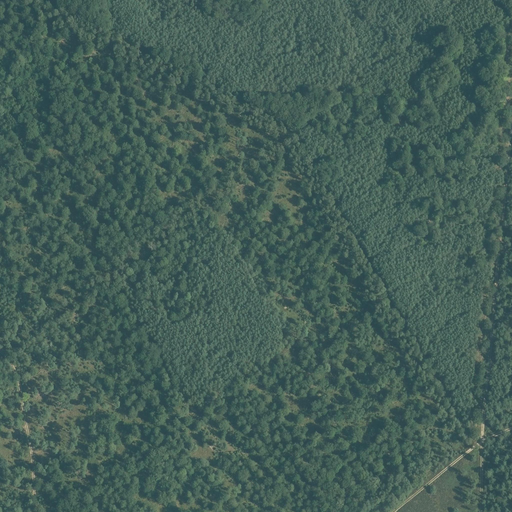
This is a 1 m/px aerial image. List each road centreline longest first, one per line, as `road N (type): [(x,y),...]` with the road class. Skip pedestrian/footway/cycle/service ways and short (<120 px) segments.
road 1 (track): [(511,128),(482,439)]
road 2 (track): [(0,352),(24,392),(36,511)]
